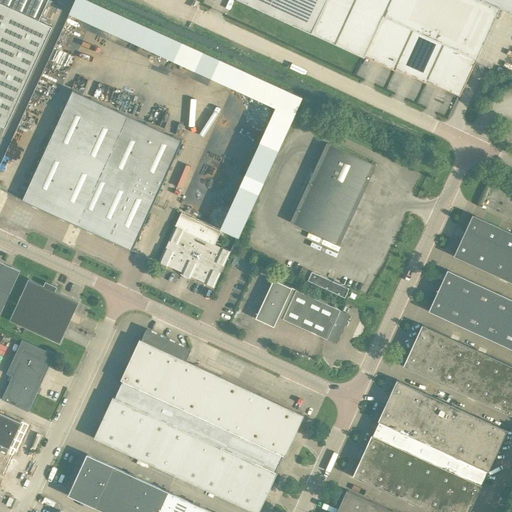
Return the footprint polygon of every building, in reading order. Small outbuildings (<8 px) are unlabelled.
[(0,0),(0,1),(39,20),(48,0),(0,0)] [(241,0),(311,32),(362,56),(364,57),(365,55),(383,63),(383,64),(393,69),(395,70),(397,67),(415,75),(414,76),(425,81),(427,82),(428,79),(446,88),(446,89),(448,89),(459,94),(460,95),(477,58),(500,8),(500,6),(503,0),(241,0)] [(0,125),(5,128),(52,26),(39,20),(0,1),(0,125)] [(22,199),(26,201),(86,229),(132,250),(182,140),(178,138),(173,136),(164,132),(72,90),(22,199)] [(316,167),(309,182),(290,221),(339,244),(377,165),(328,142),(326,144),(316,167)] [(221,247),(215,244),(221,230),(181,212),(168,240),(169,240),(166,247),(165,247),(158,262),(159,262),(167,265),(167,266),(168,265),(182,272),(181,274),(182,273),(190,276),(189,278),(190,278),(191,276),(205,282),(204,283),(205,284),(205,283),(213,287),(214,288),(221,272),(220,272),(223,265),(224,265),(231,250),(230,250),(230,251),(222,247),(222,246),(221,246),(221,247)] [(511,282),(511,232),(473,214),(454,255),(511,282)] [(0,313),(7,299),(20,270),(0,261),(0,313)] [(511,299),(447,270),(428,311),(511,349),(511,299)] [(307,280),(345,297),(349,288),(312,271),(307,280)] [(57,286),(51,284),(45,281),(43,285),(28,279),(9,320),(59,343),(78,302),(55,291),(57,286)] [(321,337),(335,307),(273,279),(255,318),(274,326),(279,316),(283,318),(283,319),(321,337)] [(335,307),(321,337),(336,343),(350,314),(335,307)] [(403,365),(511,415),(511,366),(422,325),(403,365)] [(186,360),(191,349),(146,328),(141,339),(140,338),(121,379),(122,380),(115,397),(113,396),(94,437),(255,511),(258,511),(277,472),(275,471),(283,455),(285,456),(304,415),(186,360)] [(45,350),(22,339),(6,373),(12,376),(2,399),(16,406),(28,411),(54,354),(45,350)] [(483,478),(486,471),(487,471),(506,430),(397,380),(378,420),(380,421),(376,428),(483,478)] [(0,467),(5,456),(3,455),(5,452),(8,454),(11,448),(10,448),(22,422),(0,411),(0,467)] [(480,485),(483,478),(376,428),(373,436),(371,435),(352,476),(431,511),(468,511),(481,485),(480,485)] [(86,453),(77,474),(104,486),(114,466),(86,453)] [(114,466),(104,486),(123,495),(132,474),(114,466)] [(77,474),(67,494),(95,506),(104,486),(77,474)] [(132,474),(123,495),(141,503),(150,483),(132,474)] [(150,483),(141,503),(159,511),(168,491),(150,483)] [(104,486),(95,506),(107,511),(114,511),(123,495),(104,486)] [(394,511),(346,489),(335,511),(394,511)] [(168,491),(159,511),(169,511),(177,495),(168,491)] [(123,495),(114,511),(136,511),(141,503),(123,495)] [(177,495),(169,511),(191,511),(196,504),(177,495)] [(141,503),(136,511),(158,511),(159,511),(141,503)]
